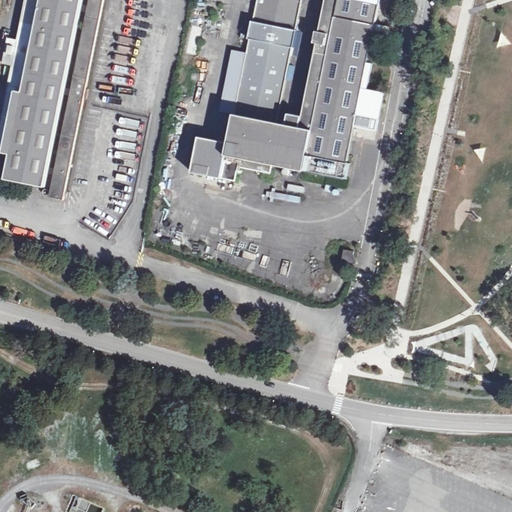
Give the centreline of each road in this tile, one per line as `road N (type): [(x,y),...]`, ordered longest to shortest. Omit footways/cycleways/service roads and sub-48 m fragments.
road 1 (residential): [(0,310),(337,406),(511,424)]
road 2 (unknown): [(72,235),(99,112)]
